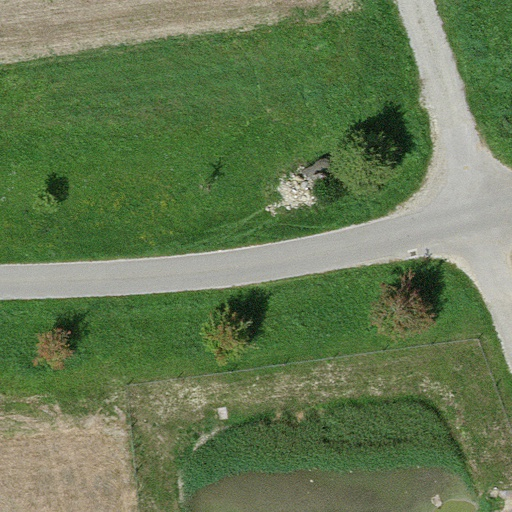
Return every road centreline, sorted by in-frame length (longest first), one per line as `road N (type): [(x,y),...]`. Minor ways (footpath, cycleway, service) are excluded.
road 1 (unclassified): [(0,283),(210,273),(511,213)]
road 2 (track): [(485,222),(413,0)]
